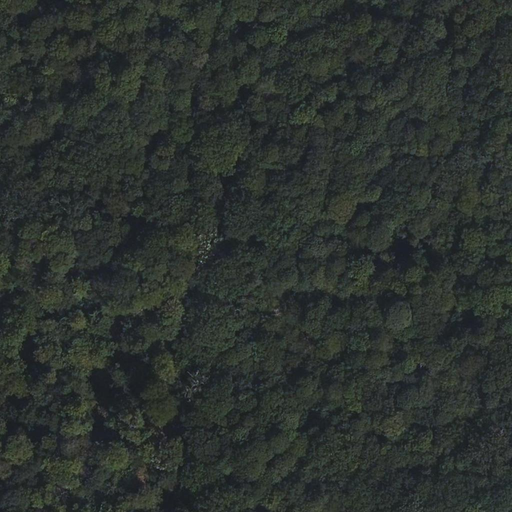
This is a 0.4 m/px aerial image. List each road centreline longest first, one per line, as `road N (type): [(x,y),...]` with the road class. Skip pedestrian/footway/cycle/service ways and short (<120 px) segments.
road 1 (track): [(163,511),(244,0)]
road 2 (track): [(0,200),(511,244)]
